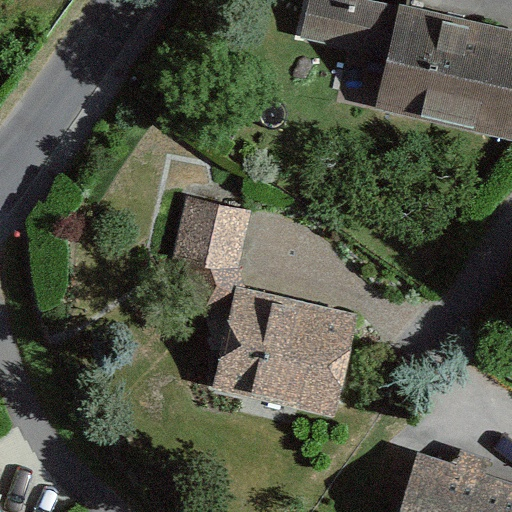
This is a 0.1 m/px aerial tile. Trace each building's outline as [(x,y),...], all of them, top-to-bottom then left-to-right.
[(399,7),(365,0),(308,0),(301,39),(388,57),(399,7)] [(511,127),(511,33),(403,10),(383,100),(511,127)] [(251,213),(188,198),(177,261),(200,320),(232,309),(237,289),(244,291),(239,265),(251,213)] [(336,421),(360,317),(244,291),(237,289),(232,309),(213,393),(336,421)] [(511,511),(511,486),(418,455),(398,511),(511,511)]
